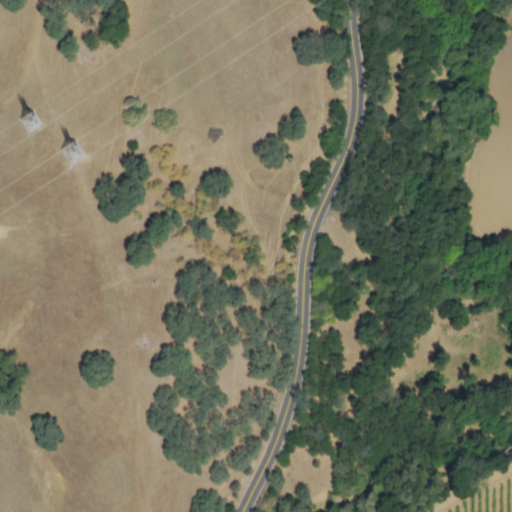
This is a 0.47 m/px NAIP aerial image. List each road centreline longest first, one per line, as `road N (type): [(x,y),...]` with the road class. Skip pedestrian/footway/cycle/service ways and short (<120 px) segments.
road 1 (tertiary): [(363,0),(362,111),(314,240),(305,370),(248,511)]
road 2 (residential): [(358,36),(511,38)]
